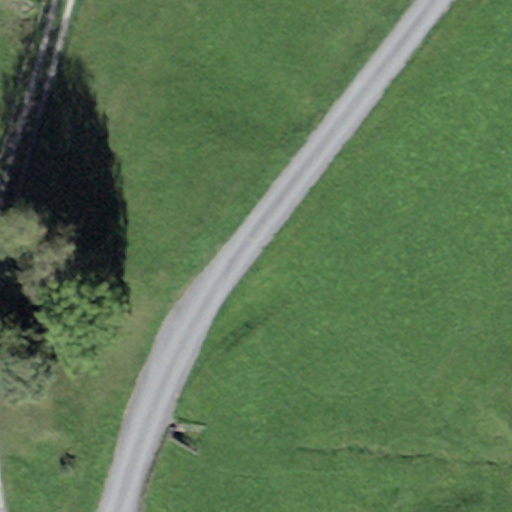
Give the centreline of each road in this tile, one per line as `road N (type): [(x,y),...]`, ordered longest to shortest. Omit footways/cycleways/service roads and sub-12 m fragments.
road 1 (unclassified): [(432,0),(172,343),(140,419),(120,511)]
road 2 (track): [(0,282),(71,0)]
